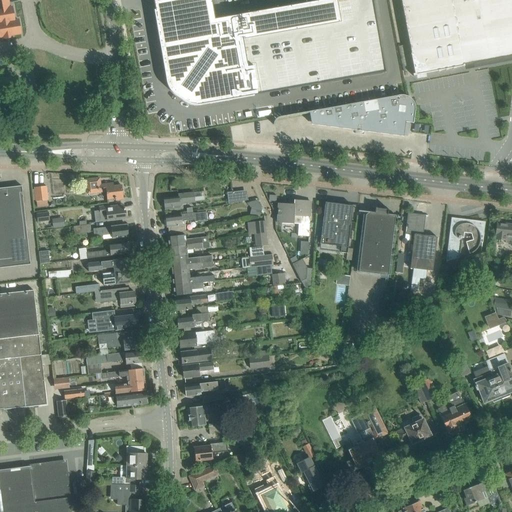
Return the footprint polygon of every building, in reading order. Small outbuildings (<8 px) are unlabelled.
[(0,0),(0,37),(3,37),(3,39),(13,37),(13,35),(20,34),(18,20),(14,20),(12,7),(6,8),(4,0),(0,0)] [(153,0),(155,11),(167,82),(168,85),(169,88),(171,90),(173,92),(175,94),(185,101),(185,102),(189,104),(189,103),(190,104),(193,105),(196,105),(200,105),(252,95),(248,72),(381,48),(372,0),(323,0),(291,6),(215,19),(212,1),(211,0),(153,0)] [(511,0),(400,0),(412,61),(414,74),(416,75),(417,75),(419,76),(423,76),(425,73),(463,66),(463,65),(511,55),(511,0)] [(363,102),(359,131),(363,131),(364,130),(402,135),(404,120),(413,121),(413,123),(415,111),(415,109),(415,108),(415,107),(415,106),(414,105),(414,104),(413,102),(413,101),(412,100),(411,99),(410,99),(409,98),(408,97),(407,96),(406,96),(405,96),(404,95),(403,95),(401,95),(400,95),(399,95),(363,102)] [(359,131),(363,102),(309,112),(310,116),(311,116),(313,123),(355,129),(355,130),(359,131)] [(85,180),(87,190),(87,194),(106,191),(107,199),(115,198),(115,200),(123,199),(121,185),(113,186),(113,183),(100,185),(99,178),(85,180)] [(21,186),(0,188),(0,267),(30,264),(21,186)] [(47,200),(48,200),(46,186),(33,187),(34,189),(32,189),(33,200),(35,200),(35,201),(36,201),(37,207),(48,206),(47,200)] [(241,191),(227,193),(228,204),(242,201),(241,191)] [(163,198),(165,209),(180,208),(179,203),(194,202),(193,193),(178,195),(178,197),(163,198)] [(252,214),(262,212),(259,199),(249,201),(252,214)] [(278,203),(277,213),(277,223),(294,224),(294,223),(299,224),(298,236),(309,236),(311,202),(294,201),(294,204),(278,203)] [(346,205),(325,202),(321,239),(327,240),(327,245),(341,247),(340,253),(347,254),(351,221),(344,220),(346,205)] [(94,211),(95,222),(126,219),(124,209),(123,205),(106,207),(106,206),(99,207),(99,210),(94,211)] [(365,215),(363,230),(358,272),(388,275),(394,225),(395,215),(388,214),(384,210),(378,209),(374,212),(369,212),(365,215)] [(36,213),(37,222),(49,220),(48,212),(36,213)] [(166,217),(165,217),(167,227),(168,227),(168,234),(185,231),(184,221),(194,220),(194,222),(207,221),(206,212),(192,214),(187,214),(176,215),(166,217)] [(408,213),(406,223),(405,234),(414,235),(413,245),(428,247),(429,236),(423,235),(425,215),(408,213)] [(57,218),(51,219),(53,228),(64,227),(63,220),(57,221),(57,218)] [(451,222),(448,241),(453,259),(459,257),(463,232),(471,233),(473,240),(466,242),(470,254),(475,250),(480,242),(482,243),(484,233),(480,221),(462,219),(451,222)] [(254,233),(254,236),(266,234),(265,222),(252,224),(254,233)] [(511,224),(497,223),(495,239),(505,241),(505,243),(511,243),(511,224)] [(89,225),(73,227),(74,234),(91,232),(90,224),(89,224),(89,225)] [(128,236),(126,225),(93,229),(94,236),(111,234),(111,238),(128,236)] [(249,247),(249,248),(263,246),(263,245),(267,245),(266,234),(254,236),(255,246),(249,247)] [(168,237),(169,247),(208,243),(208,236),(200,237),(200,239),(185,241),(185,235),(168,237)] [(428,247),(413,245),(410,268),(413,269),(411,292),(416,292),(418,278),(425,279),(426,270),(433,271),(437,237),(429,236),(428,247)] [(128,243),(118,244),(109,245),(110,250),(86,253),(87,259),(130,253),(128,243)] [(208,243),(169,247),(170,257),(187,255),(187,251),(203,249),(203,248),(209,247),(208,243)] [(250,256),(249,257),(249,258),(272,255),(272,254),(264,255),(263,246),(249,248),(250,256)] [(46,251),(39,252),(40,265),(48,264),(46,251)] [(187,255),(170,257),(171,267),(212,262),(211,255),(199,256),(199,254),(187,255)] [(272,255),(249,258),(250,267),(257,266),(257,268),(272,266),(271,265),(273,264),(272,255)] [(114,268),(114,273),(132,271),(130,258),(87,264),(88,272),(102,270),(102,269),(114,268)] [(307,268),(302,258),(298,261),(292,263),(301,281),(306,278),(307,268)] [(212,262),(171,267),(172,276),(190,275),(189,269),(200,268),(200,267),(213,266),(212,262)] [(272,266),(257,268),(258,275),(271,274),(271,275),(284,274),(284,272),(272,274),(272,266)] [(301,281),(300,281),(300,282),(304,290),(312,286),(313,268),(307,268),(306,278),(301,281)] [(71,277),(70,270),(49,271),(49,278),(71,277)] [(132,271),(114,273),(103,274),(103,279),(104,285),(123,283),(133,282),(132,271)] [(284,274),(271,275),(273,286),(285,284),(284,274)] [(190,275),(172,276),(173,286),(210,282),(209,276),(190,278),(190,275)] [(210,282),(173,286),(174,296),(192,294),(191,289),(203,288),(203,287),(210,287),(210,282)] [(75,287),(76,293),(100,291),(99,284),(75,287)] [(300,285),(294,286),(296,298),(303,297),(300,285)] [(128,288),(118,289),(99,291),(101,303),(120,301),(120,304),(135,303),(134,292),(129,292),(128,288)] [(0,359),(19,357),(41,355),(38,335),(39,335),(33,290),(0,294),(0,359)] [(234,299),(233,291),(215,293),(216,301),(234,299)] [(191,305),(206,303),(205,295),(189,297),(189,298),(175,300),(176,311),(183,310),(186,310),(189,309),(191,309),(191,305)] [(495,298),(490,297),(493,307),(511,311),(511,307),(511,300),(495,298)] [(285,305),(271,307),(272,316),(286,315),(285,305)] [(391,317),(401,318),(403,308),(393,306),(391,317)] [(258,312),(261,318),(267,316),(265,309),(258,312)] [(114,310),(92,313),(92,320),(95,320),(96,332),(115,330),(123,329),(123,327),(138,325),(137,314),(121,316),(115,317),(114,310)] [(191,316),(177,318),(178,329),(183,328),(184,333),(194,332),(193,323),(211,320),(210,312),(208,313),(191,315),(191,316)] [(496,312),(485,317),(490,329),(507,322),(503,317),(498,319),(496,312)] [(127,332),(97,335),(98,344),(100,355),(106,355),(111,354),(111,350),(108,350),(107,348),(124,346),(124,350),(141,348),(139,337),(137,337),(137,331),(127,332)] [(184,334),(179,334),(180,347),(197,345),(196,340),(212,338),(211,331),(194,333),(194,332),(184,333),(184,334)] [(223,348),(181,352),(182,363),(211,360),(211,357),(224,355),(223,348)] [(111,354),(106,355),(107,362),(125,360),(126,365),(132,364),(142,363),(141,351),(131,352),(111,354)] [(249,357),(250,368),(270,366),(269,354),(249,357)] [(509,393),(511,391),(511,377),(510,374),(511,373),(504,354),(486,361),(488,366),(501,399),(510,396),(509,393)] [(41,355),(19,357),(25,407),(46,404),(41,355)] [(19,357),(0,359),(0,409),(25,407),(19,357)] [(465,360),(456,364),(462,377),(471,373),(465,360)] [(213,362),(192,365),(182,366),(184,378),(199,376),(199,372),(214,370),(213,362)] [(88,374),(101,373),(100,363),(87,365),(88,374)] [(472,379),(476,389),(478,389),(484,403),(492,400),(493,403),(501,399),(488,366),(473,372),(475,378),(472,379)] [(143,368),(109,373),(101,374),(102,379),(109,378),(126,376),(127,381),(144,378),(143,368)] [(429,378),(418,383),(427,401),(437,396),(429,378)] [(54,386),(57,390),(69,389),(68,380),(54,381),(54,386)] [(115,385),(115,389),(116,394),(146,390),(144,380),(127,383),(127,384),(115,385)] [(217,381),(194,384),(184,385),(186,396),(201,394),(201,393),(218,390),(217,388),(225,388),(225,381),(217,382),(217,381)] [(64,391),(65,399),(84,397),(83,389),(64,391)] [(437,409),(445,425),(449,434),(459,430),(459,429),(464,427),(463,425),(472,421),(461,398),(458,391),(446,397),(449,404),(437,409)] [(115,396),(116,402),(116,407),(147,403),(146,392),(115,396)] [(218,399),(217,394),(202,397),(203,402),(218,399)] [(66,400),(56,401),(58,417),(68,416),(68,415),(66,415),(64,401),(66,401),(66,400)] [(197,407),(187,408),(189,426),(199,425),(205,424),(204,417),(204,415),(231,409),(230,404),(229,401),(203,407),(197,407)] [(361,412),(370,428),(358,434),(362,441),(354,445),(355,448),(349,451),(353,459),(347,462),(352,472),(381,457),(372,439),(388,431),(374,405),(372,406),(370,401),(361,405),(364,411),(361,412)] [(413,423),(396,432),(400,441),(409,436),(412,442),(429,434),(420,415),(411,419),(413,423)] [(322,420),(332,441),(341,437),(331,416),(322,420)] [(219,433),(219,425),(209,426),(209,434),(219,433)] [(88,440),(87,459),(94,459),(95,439),(88,440)] [(307,457),(296,463),(301,473),(304,472),(310,484),(308,485),(311,492),(323,486),(312,463),(311,463),(309,459),(315,456),(309,444),(308,444),(306,439),(301,441),(304,446),(302,447),(307,457)] [(195,461),(205,459),(212,459),(211,453),(227,451),(226,442),(210,444),(210,446),(194,448),(195,461)] [(127,466),(148,467),(148,460),(146,460),(147,454),(144,454),(144,448),(145,448),(145,447),(127,447),(127,466)] [(243,451),(234,456),(229,458),(235,472),(240,470),(241,470),(250,466),(243,451)] [(0,469),(0,511),(71,511),(69,497),(64,462),(30,467),(30,466),(0,469)] [(214,465),(199,472),(203,481),(212,477),(211,474),(216,472),(214,465)] [(112,477),(111,484),(134,485),(134,479),(146,479),(146,473),(148,473),(148,467),(127,466),(120,466),(120,477),(112,477)] [(87,470),(86,483),(94,483),(95,471),(93,470),(87,470)] [(203,481),(199,472),(189,476),(194,488),(204,483),(203,481)] [(489,503),(497,506),(500,500),(492,482),(486,484),(486,486),(484,487),(483,482),(463,490),(466,498),(464,499),(469,510),(478,506),(477,502),(487,497),(489,503)] [(134,485),(111,484),(110,484),(110,499),(112,499),(118,499),(117,504),(123,504),(123,505),(129,505),(129,511),(146,511),(147,500),(138,499),(139,493),(139,492),(134,491),(134,485)] [(265,504),(262,506),(264,511),(266,511),(268,511),(283,511),(288,510),(288,509),(293,507),(287,496),(283,499),(280,494),(275,497),(273,494),(263,499),(265,502),(264,502),(265,504)] [(398,511),(397,511),(423,511),(419,502),(403,509),(398,511)] [(235,511),(231,503),(218,509),(219,511),(235,511)]
